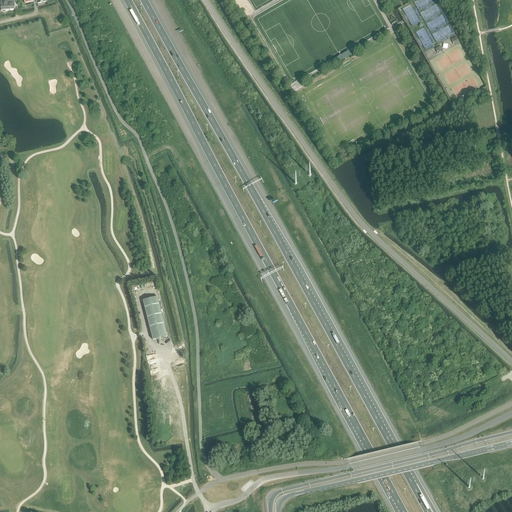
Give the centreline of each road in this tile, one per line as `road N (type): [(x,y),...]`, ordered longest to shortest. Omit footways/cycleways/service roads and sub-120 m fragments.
road 1 (motorway): [(127,0),(403,511)]
road 2 (motorway): [(413,485),(144,0)]
road 3 (unknown): [(203,0),(359,227),(390,243),(511,356)]
road 4 (unclassified): [(511,362),(356,216),(207,0)]
road 5 (primary): [(511,432),(303,485)]
road 6 (primary): [(304,491),(511,443)]
road 7 (unclassified): [(349,466),(274,476),(209,510)]
